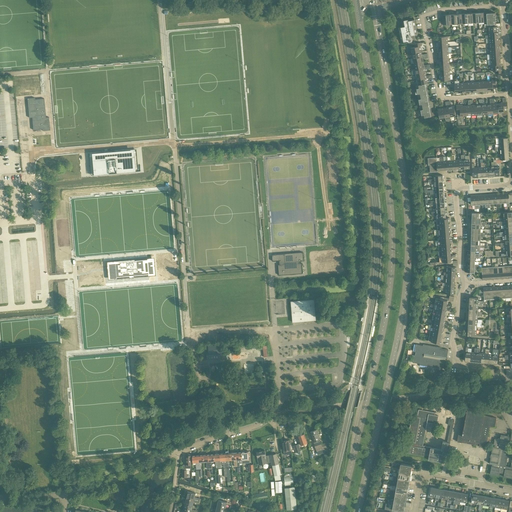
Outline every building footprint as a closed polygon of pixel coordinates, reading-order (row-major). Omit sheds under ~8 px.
[(486,13),(487,24),(494,24),(496,24),(495,12),(486,13)] [(452,24),(451,14),(442,15),(443,24),(452,24)] [(412,34),(414,34),(417,33),(414,19),(409,20),(407,19),(404,19),(403,21),(403,24),(405,25),(405,26),(398,27),(401,41),(406,40),(408,41),(411,41),(412,39),(412,38),(413,36),(412,34)] [(494,26),(494,24),(487,24),(487,27),(488,27),(489,32),(498,32),(498,26),(494,26)] [(421,51),(420,46),(419,46),(418,43),(414,44),(415,47),(411,47),(412,53),(421,51)] [(500,69),(500,64),(491,65),(491,70),(495,70),(495,73),(502,73),(502,69),(500,69)] [(17,82),(18,96),(29,95),(29,93),(38,93),(38,94),(48,94),(48,80),(43,80),(43,78),(27,79),(27,82),(17,82)] [(492,81),(487,81),(487,91),(493,90),(493,89),(496,88),(495,79),(492,80),(492,81)] [(427,94),(425,84),(418,85),(416,85),(418,96),(427,94)] [(429,105),(427,94),(418,96),(420,107),(429,105)] [(42,129),(43,131),(50,130),(49,117),(46,118),(44,99),(37,99),(37,100),(35,100),(35,98),(27,99),(29,118),(34,117),(34,120),(32,120),(33,130),(41,130),(41,129),(42,129)] [(503,103),(498,103),(498,113),(503,113),(503,114),(504,115),(505,115),(506,115),(506,114),(507,114),(507,110),(506,110),(506,109),(507,108),(506,102),(503,102),(503,103)] [(430,112),(429,105),(420,107),(422,117),(434,115),(433,112),(430,112)] [(462,105),(456,105),(457,112),(458,117),(461,117),(460,116),(466,115),(465,106),(462,106),(462,105)] [(444,117),(443,108),(437,109),(438,111),(436,111),(436,115),(438,114),(439,118),(444,117)] [(496,138),(496,144),(508,143),(508,137),(506,137),(506,135),(502,136),(502,138),(498,138),(498,136),(493,136),(493,138),(496,138)] [(112,151),(89,153),(91,175),(136,171),(134,149),(115,151),(115,154),(112,154),(112,151)] [(436,162),(437,162),(436,157),(427,158),(428,165),(429,165),(430,172),(436,172),(435,169),(437,169),(436,162)] [(303,261),(300,261),(300,263),(302,263),(302,264),(311,264),(312,273),(321,272),(321,277),(347,275),(343,230),(339,231),(339,227),(327,228),(327,231),(318,232),(319,245),(313,246),(314,261),(304,261),(303,261)] [(272,254),(272,261),(279,261),(279,264),(278,264),(279,275),(302,273),(302,263),(300,263),(300,261),(303,261),(303,252),(302,252),(302,253),(291,254),(291,253),(290,253),(290,254),(272,255),(272,254)] [(138,260),(115,262),(117,277),(139,275),(143,275),(149,274),(155,274),(154,259),(153,259),(147,259),(142,260),(137,260),(138,260)] [(292,322),(306,321),(316,320),(314,300),(291,302),(292,322)] [(195,336),(137,339),(137,349),(169,347),(169,346),(196,344),(195,336)] [(217,352),(220,352),(219,344),(211,345),(211,347),(208,347),(209,355),(217,354),(217,352)] [(447,357),(448,349),(441,348),(441,347),(423,344),(423,345),(416,344),(414,351),(416,352),(415,355),(414,354),(413,362),(420,363),(420,364),(427,366),(427,365),(430,365),(430,366),(438,368),(438,366),(445,368),(446,360),(445,360),(446,357),(447,357)] [(486,447),(487,440),(490,425),(495,426),(496,418),(484,415),(485,411),(467,407),(465,417),(462,416),(457,441),(486,447)] [(435,412),(419,409),(417,417),(412,416),(407,441),(409,441),(408,445),(406,445),(405,452),(424,456),(424,454),(429,455),(428,458),(428,459),(444,462),(445,454),(447,454),(450,442),(442,441),(441,449),(422,446),(427,422),(437,424),(438,415),(434,415),(435,412)] [(317,430),(310,432),(313,441),(320,439),(317,430)] [(511,430),(511,431),(511,437),(509,437),(509,436),(501,434),(500,439),(495,438),(493,444),(495,444),(494,447),(493,446),(491,456),(489,463),(495,464),(494,467),(491,466),(490,474),(499,475),(499,472),(504,473),(504,476),(511,477),(511,430)] [(304,434),(298,436),(301,446),(308,443),(304,434)] [(290,445),(289,440),(282,441),(284,454),(292,453),(290,445)] [(321,441),(314,443),(317,452),(318,451),(318,452),(323,450),(324,450),(323,449),(324,449),(325,452),(329,450),(326,443),(322,444),(321,441)] [(270,455),(266,456),(265,450),(256,452),(258,458),(258,457),(259,465),(272,462),(270,455)] [(249,451),(242,452),(242,456),(243,463),(250,463),(249,451)] [(279,464),(277,453),(270,455),(272,462),(272,465),(276,481),(281,480),(280,474),(281,474),(279,464)] [(284,477),(285,486),(294,484),(293,476),(284,477)] [(294,486),(284,487),(286,510),(296,508),(294,486)] [(442,498),(444,490),(437,488),(436,497),(435,499),(438,500),(439,497),(442,498)] [(187,491),(186,498),(200,501),(200,498),(195,497),(196,493),(194,493),(189,492),(187,491)] [(456,492),(450,491),(448,499),(448,502),(451,503),(451,500),(454,500),(456,492)] [(251,495),(252,497),(252,500),(268,497),(267,492),(251,495)] [(139,500),(139,503),(152,506),(154,499),(145,498),(145,501),(139,500)] [(219,500),(217,506),(225,508),(227,502),(219,500)] [(151,511),(152,506),(139,503),(138,505),(143,506),(142,510),(151,511)]
